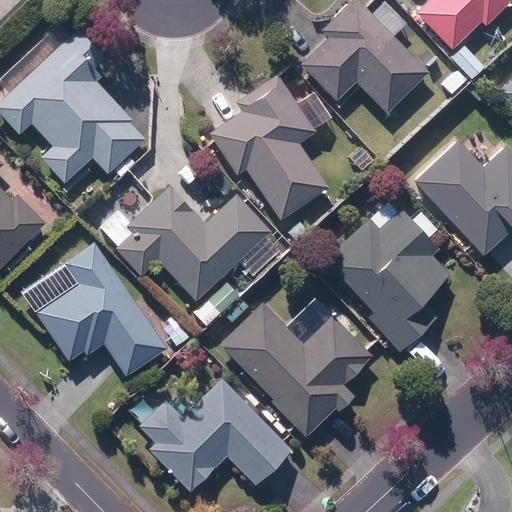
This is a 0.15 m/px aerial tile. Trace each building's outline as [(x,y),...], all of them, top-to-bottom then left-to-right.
[(355,81),(385,113),(427,72),(357,0),(349,0),(320,29),(327,37),(314,49),(299,64),(335,101),(355,81)] [(427,0),(415,13),(451,49),(480,21),(484,26),(510,0),(427,0)] [(77,28),(49,54),(39,44),(18,64),(28,74),(0,100),(0,112),(18,133),(30,122),(51,145),(39,156),(63,183),(90,157),(106,174),(144,138),(128,122),(131,119),(95,80),(100,76),(93,68),(103,58),(77,28)] [(456,65),(467,78),(477,69),(466,57),(456,65)] [(443,86),(452,96),(467,81),(459,72),(443,86)] [(244,169),(278,220),(327,186),(298,142),(316,131),(276,73),(233,102),(239,111),(231,116),(207,133),(235,175),(244,169)] [(511,77),(499,89),(511,103),(511,77)] [(304,113),(307,118),(313,118),(316,112),(314,107),(307,107),(304,113)] [(412,180),(482,254),(499,238),(511,226),(511,153),(504,145),(481,166),(456,139),(412,180)] [(0,267),(44,222),(16,194),(10,199),(0,188),(0,165),(2,164),(0,162),(0,267)] [(113,170),(120,177),(129,168),(122,162),(113,170)] [(109,191),(118,200),(129,190),(121,181),(109,191)] [(156,259),(194,300),(269,231),(235,193),(216,210),(202,223),(168,185),(129,222),(119,210),(99,228),(116,246),(114,247),(139,275),(156,259)] [(367,317),(399,352),(436,318),(420,300),(449,274),(431,255),(437,248),(427,238),(436,229),(419,211),(410,219),(399,208),(395,211),(386,201),(324,259),(372,311),(367,317)] [(287,232),(296,242),(308,231),(299,221),(287,232)] [(110,355),(125,376),(166,348),(93,241),(62,262),(76,283),(34,312),(67,360),(81,350),(85,355),(102,343),(110,355)] [(206,300),(219,313),(238,295),(226,282),(206,300)] [(269,400),(304,436),(320,421),(333,408),(337,411),(353,395),(342,383),(370,356),(314,297),(284,326),(262,301),(219,343),(271,399),(269,400)] [(223,316),(230,322),(247,306),(240,298),(223,316)] [(175,345),(188,336),(180,324),(173,313),(160,323),(167,333),(175,345)] [(147,449),(189,491),(225,455),(254,485),(272,467),(291,449),(220,377),(181,416),(164,399),(138,425),(154,442),(147,449)]
